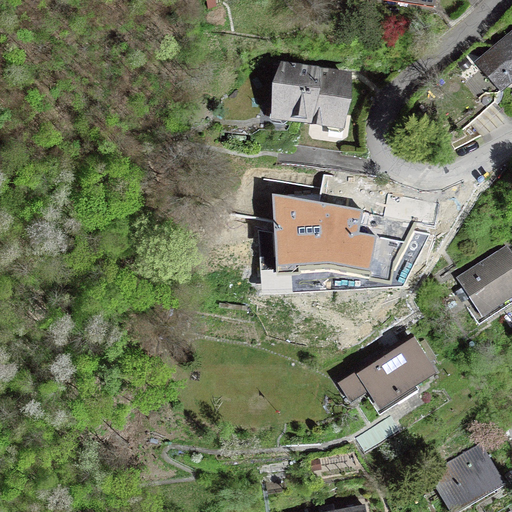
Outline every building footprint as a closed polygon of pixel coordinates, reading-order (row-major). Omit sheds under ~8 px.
[(454,0),(438,14),(447,25),(470,6),(464,0),(454,0)] [(511,74),(511,37),(486,59),(490,65),(456,94),(474,115),(495,100),(497,80),(504,80),(511,75),(511,74)] [(315,74),(283,69),(276,117),(308,122),(315,74)] [(341,127),(348,79),(315,74),(308,122),(341,127)] [(458,281),(481,317),(511,296),(511,254),(508,248),(458,281)] [(370,388),(381,406),(431,374),(409,339),(347,378),(358,395),(370,388)] [(428,473),(449,509),(502,479),(481,443),(428,473)] [(499,491),(474,506),(476,511),(498,511),(508,507),(499,491)]
